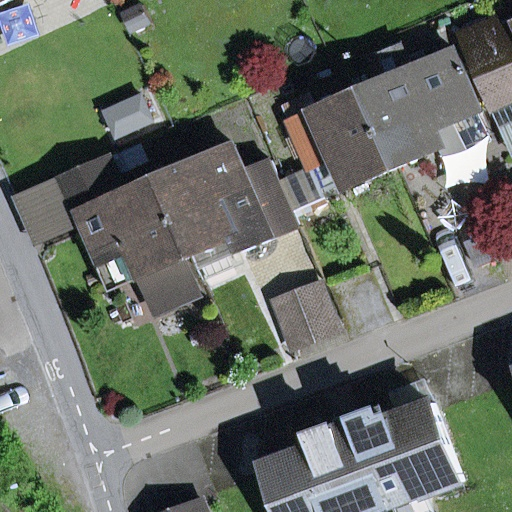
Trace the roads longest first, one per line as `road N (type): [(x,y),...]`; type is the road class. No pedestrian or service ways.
road 1 (residential): [(102,455),(511,299)]
road 2 (residential): [(102,455),(0,212)]
